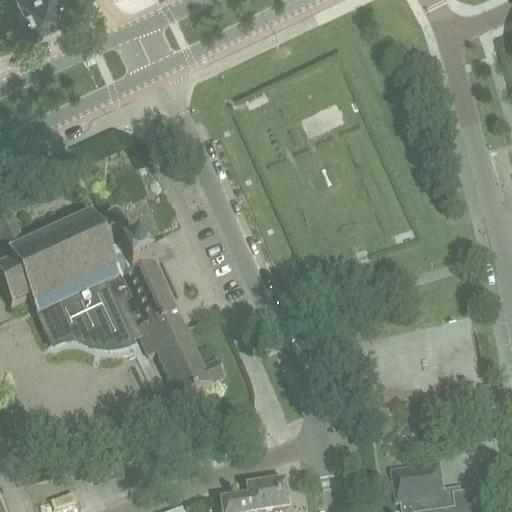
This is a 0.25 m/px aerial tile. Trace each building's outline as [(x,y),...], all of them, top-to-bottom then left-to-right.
[(26,6),(32,21),(35,28),(51,21),(50,17),(66,10),(61,0),(18,0),(22,8),(26,6)] [(113,218),(113,219),(95,227),(91,218),(25,249),(22,243),(9,215),(10,214),(9,213),(7,214),(7,215),(0,217),(0,245),(7,257),(8,257),(12,265),(0,270),(0,287),(10,310),(12,309),(28,301),(50,348),(55,346),(59,344),(63,343),(67,342),(71,342),(76,342),(80,343),(84,344),(88,345),(92,347),(96,349),(105,351),(109,352),(114,352),(118,351),(123,350),(127,348),(132,346),(138,343),(123,309),(132,305),(164,290),(154,268),(153,267),(155,266),(154,264),(153,263),(149,265),(148,264),(142,250),(141,248),(140,248),(132,253),(115,216),(113,217),(113,218)] [(315,294),(308,280),(295,286),(301,300),(315,294)] [(155,358),(177,406),(212,390),(211,388),(224,383),(225,383),(224,380),(217,366),(218,366),(217,364),(215,364),(215,365),(202,371),(164,290),(132,305),(123,309),(138,343),(147,362),(155,358)] [(348,397),(350,397),(364,393),(360,377),(344,381),(348,397)] [(485,413),(494,412),(495,412),(490,389),(480,391),(485,413)] [(90,464),(195,425),(191,414),(192,414),(191,413),(190,413),(191,417),(88,454),(88,453),(87,453),(90,464)] [(29,469),(60,456),(53,439),(41,444),(30,417),(16,423),(27,450),(22,452),(29,469)] [(391,476),(391,477),(392,477),(397,506),(396,506),(396,507),(401,506),(401,511),(488,511),(485,492),(454,497),(454,494),(444,495),(440,469),(441,469),(441,468),(439,468),(432,469),(431,469),(431,471),(424,472),(424,470),(423,470),(423,472),(417,473),(416,471),(415,471),(415,473),(409,474),(409,472),(407,473),(391,476)] [(288,511),(285,484),(245,490),(247,499),(233,501),(235,511),(288,511)] [(235,511),(233,501),(219,503),(220,511),(235,511)]
